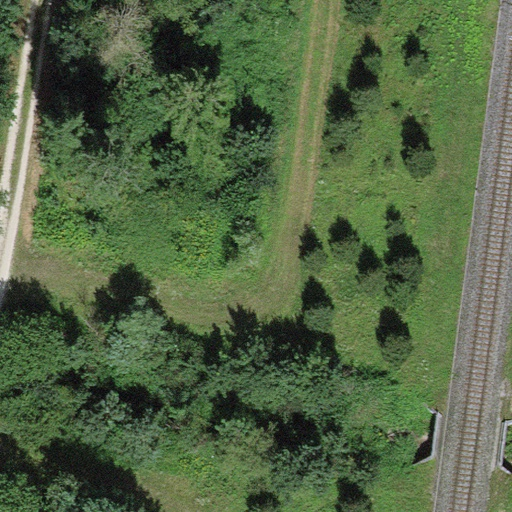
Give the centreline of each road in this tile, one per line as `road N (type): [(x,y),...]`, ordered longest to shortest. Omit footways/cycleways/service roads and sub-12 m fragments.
road 1 (track): [(319,0),(280,264),(261,299),(215,309),(0,269)]
road 2 (track): [(0,249),(43,0)]
road 3 (track): [(0,456),(133,489),(158,511)]
